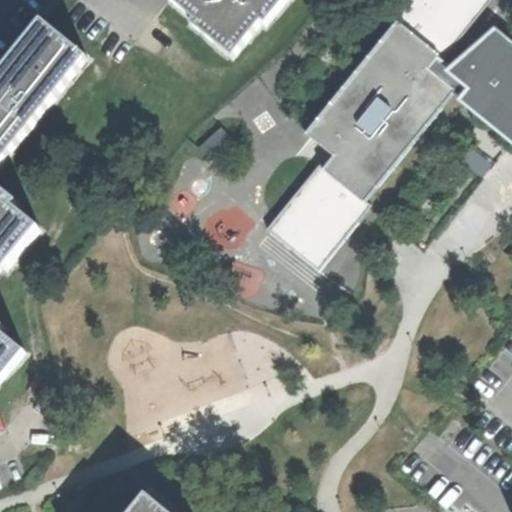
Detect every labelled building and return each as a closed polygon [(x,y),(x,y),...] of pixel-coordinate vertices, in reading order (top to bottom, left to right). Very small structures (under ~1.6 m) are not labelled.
[(188,24),(233,59),(262,24),(267,28),(289,0),(171,0),(171,1),(192,18),(188,24)] [(449,55),(492,0),(410,0),(393,22),(397,26),(401,21),(449,55)] [(336,159),(326,171),(366,203),(433,120),(441,109),(457,90),(482,111),(480,114),(480,118),(481,122),(484,126),(488,128),(492,128),(497,124),(511,135),(511,48),(496,36),(457,69),(445,60),(449,55),(401,21),(397,26),(308,136),(336,159)] [(0,170),(90,59),(46,24),(20,57),(0,81),(0,170)] [(366,203),(326,171),(321,168),(270,231),(319,271),(371,208),(366,203)] [(0,276),(6,269),(10,272),(42,232),(18,210),(21,206),(0,189),(0,276)] [(0,388),(28,353),(3,332),(6,328),(0,322),(0,388)] [(165,511),(148,497),(135,511),(165,511)]
